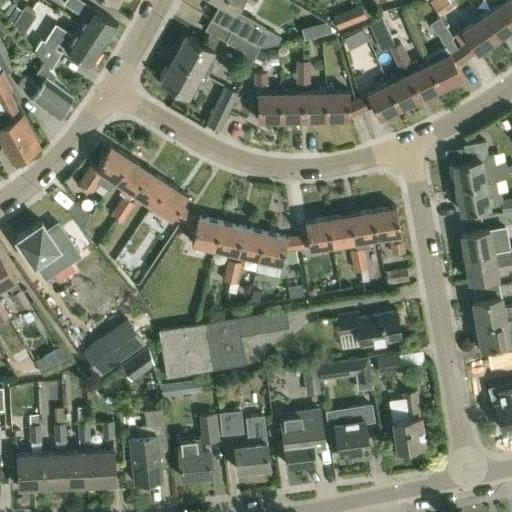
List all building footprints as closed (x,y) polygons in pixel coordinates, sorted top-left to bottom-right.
[(78,23),(105,40),(117,22),(90,4),(90,5),(82,0),(64,0),(63,1),(84,14),(78,23)] [(211,18),(255,42),(265,24),(235,7),(239,0),(250,0),(252,1),(251,0),(215,0),(219,2),(211,18)] [(446,11),(454,5),(449,0),(429,0),(438,12),(443,8),(446,11)] [(511,0),(500,0),(498,1),(511,20),(511,0)] [(511,25),(511,20),(498,1),(476,17),(492,39),(511,25)] [(361,3),(337,13),(341,24),(366,14),(361,3)] [(21,34),(31,19),(35,13),(24,5),(12,23),(21,34)] [(381,17),(370,22),(383,48),(388,46),(394,43),(381,17)] [(492,39),(476,17),(461,27),(461,28),(453,33),(468,54),(475,49),(476,50),(492,39)] [(33,48),(42,60),(49,67),(60,50),(53,45),(57,40),(64,45),(91,62),(105,40),(78,23),(72,32),(55,22),(44,39),(40,36),(33,48)] [(428,61),(427,61),(439,86),(461,75),(455,64),(463,58),(452,40),(452,39),(450,37),(452,35),(445,25),(436,31),(444,44),(424,54),(428,61)] [(354,30),(360,41),(366,38),(361,27),(354,30)] [(235,31),(232,30),(226,41),(242,50),(238,59),(249,65),(258,45),(235,31)] [(186,32),(173,55),(207,74),(212,64),(205,60),(212,47),(186,32)] [(0,63),(4,71),(15,64),(0,38),(0,63)] [(407,71),(419,95),(439,86),(427,61),(419,65),(415,57),(410,59),(400,40),(394,43),(404,64),(407,71)] [(394,43),(388,46),(398,66),(404,64),(394,43)] [(266,50),(258,46),(254,54),(262,58),(266,50)] [(277,47),(270,47),(270,56),(278,55),(277,47)] [(202,83),(207,74),(173,55),(161,78),(187,93),(195,79),(202,83)] [(22,75),(17,82),(23,90),(56,114),(70,94),(51,80),(55,74),(49,67),(42,60),(34,71),(43,77),(36,85),(22,75)] [(0,69),(0,100),(4,107),(0,109),(0,133),(12,156),(36,143),(20,115),(9,95),(8,91),(12,88),(1,69),(0,69)] [(253,69),(254,73),(254,82),(267,81),(267,69),(253,69)] [(419,95),(407,71),(387,81),(399,105),(419,95)] [(387,81),(366,92),(367,93),(358,97),(363,108),(372,104),(378,116),(399,105),(387,81)] [(215,108),(225,113),(226,113),(237,90),(227,85),(215,108)] [(328,117),(327,88),(304,89),(305,117),(328,117)] [(327,88),(328,117),(349,116),(349,115),(360,109),(354,99),(349,101),(348,88),(327,88)] [(257,118),(283,118),(282,89),(256,90),(257,118)] [(303,89),(282,89),(283,118),(305,117),(303,89)] [(459,160),(451,161),(455,185),(496,178),(498,178),(511,171),(511,157),(502,162),(495,162),(493,151),(486,152),(484,139),(463,142),(464,145),(457,146),(459,160)] [(92,161),(79,180),(91,188),(97,180),(108,187),(114,178),(129,156),(109,143),(95,163),(92,161)] [(129,156),(114,178),(122,183),(133,190),(148,168),(129,156)] [(148,168),(133,190),(151,203),(166,180),(148,168)] [(511,208),(511,195),(502,198),(501,190),(498,191),(496,178),(455,185),(460,209),(493,204),(501,202),(503,210),(511,208)] [(166,180),(151,203),(171,216),(172,215),(180,220),(187,209),(179,204),(186,194),(166,180)] [(122,194),(111,212),(116,215),(128,198),(122,194)] [(133,201),(128,198),(116,215),(122,219),(133,201)] [(65,209),(80,226),(88,213),(72,200),(65,209)] [(395,204),(372,208),(377,234),(388,233),(391,252),(404,250),(395,204)] [(367,236),(377,234),(372,208),(351,212),(355,238),(357,246),(369,246),(367,236)] [(213,246),(219,220),(197,214),(196,215),(191,211),(183,222),(193,229),(191,241),(213,246)] [(355,238),(351,212),(328,216),(333,242),(355,238)] [(328,216),(304,220),(307,232),(297,234),(299,246),(309,245),(309,246),(333,242),(328,216)] [(219,220),(213,246),(236,251),(242,225),(219,220)] [(43,256),(55,274),(66,290),(80,279),(70,264),(41,221),(17,237),(33,262),(43,256)] [(242,225),(236,251),(258,256),(264,230),(242,225)] [(460,231),(465,255),(492,250),(488,226),(460,231)] [(264,230),(258,256),(280,261),(283,249),(295,247),(293,235),(286,236),(287,235),(264,230)] [(363,257),(361,246),(351,248),(353,259),(363,257)] [(469,279),(472,278),(497,274),(494,262),(508,259),(508,260),(511,258),(511,246),(506,247),(492,250),(465,255),(469,279)] [(0,285),(14,278),(0,254),(0,285)] [(234,260),(227,258),(222,278),(228,280),(234,260)] [(365,267),(364,258),(353,259),(355,269),(365,267)] [(240,261),(234,259),(234,260),(229,280),(235,281),(240,261)] [(385,269),(386,277),(388,283),(408,279),(408,273),(406,266),(385,269)] [(479,296),(504,291),(501,275),(476,279),(479,296)] [(28,302),(20,288),(10,293),(19,307),(28,302)] [(473,298),(477,322),(511,316),(511,304),(502,306),(500,294),(473,298)] [(287,325),(285,306),(158,328),(166,374),(245,361),(240,333),(287,325)] [(340,330),(358,327),(361,343),(400,336),(395,308),(357,315),(356,311),(338,314),(340,330)] [(511,316),(477,322),(481,346),(508,341),(507,330),(511,329),(511,316)] [(83,348),(100,373),(144,342),(126,317),(83,348)] [(154,363),(149,350),(147,344),(120,364),(130,380),(154,363)] [(375,356),(377,370),(378,371),(401,368),(398,352),(375,355),(375,356)] [(318,364),(321,388),(333,386),(331,375),(356,371),(357,380),(371,377),(368,354),(317,361),(318,364)] [(17,376),(30,374),(21,359),(11,365),(17,376)] [(317,364),(301,366),(302,366),(305,393),(321,391),(317,364)] [(199,389),(199,385),(198,378),(183,380),(184,391),(199,389)] [(488,384),(487,384),(491,403),(495,402),(501,428),(511,425),(511,382),(489,388),(488,384)] [(393,420),(397,447),(424,443),(419,415),(418,415),(414,389),(403,391),(403,396),(388,398),(391,420),(393,420)] [(348,419),(334,421),(336,434),(339,456),(369,451),(365,430),(364,421),(373,420),(370,402),(346,405),(347,413),(348,419)] [(129,435),(134,480),(161,477),(158,457),(168,456),(163,406),(144,408),(146,423),(135,424),(136,434),(129,435)] [(319,407),(300,410),(280,412),(282,426),(284,442),(282,442),(285,463),(315,459),(312,438),(311,431),(322,429),(319,407)] [(240,408),(218,411),(221,433),(243,430),(240,408)] [(177,450),(180,475),(211,472),(207,438),(217,437),(214,411),(200,413),(202,432),(199,433),(199,436),(176,438),(178,450),(177,450)] [(29,423),(28,423),(30,451),(15,452),(17,485),(42,484),(40,451),(40,439),(41,439),(40,423),(38,423),(37,412),(29,413),(29,423)] [(234,444),(237,470),(269,466),(266,440),(263,414),(245,416),(247,438),(249,438),(249,442),(234,444)] [(112,419),(101,419),(102,435),(113,435),(112,419)] [(88,420),(77,421),(77,437),(89,436),(88,420)] [(65,421),(53,422),(54,438),(65,438),(65,421)] [(88,449),(90,482),(115,480),(114,447),(88,449)] [(90,482),(88,449),(64,450),(66,483),(90,482)] [(66,483),(64,450),(40,451),(42,484),(66,483)]
